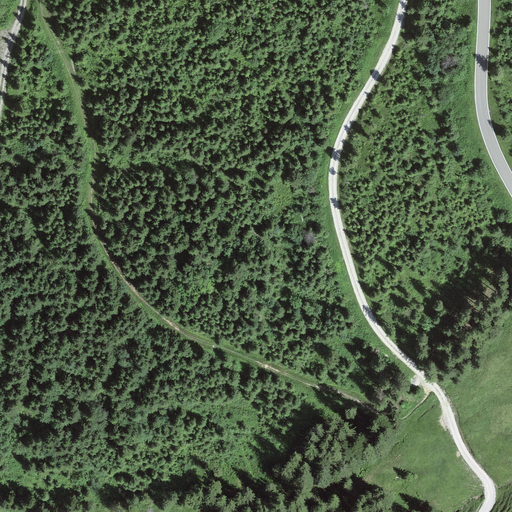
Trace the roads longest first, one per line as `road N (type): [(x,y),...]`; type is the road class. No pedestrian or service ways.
road 1 (track): [(42,0),(89,138),(91,211),(123,276),(182,334),(346,397)]
road 2 (track): [(443,401),(365,312),(332,192),(332,159),(385,54),(401,0)]
road 3 (tertiary): [(511,185),(482,113),(484,0)]
road 4 (track): [(443,401),(491,490),(483,511)]
